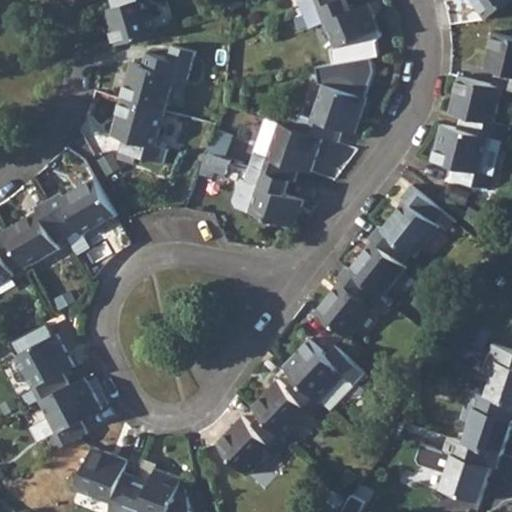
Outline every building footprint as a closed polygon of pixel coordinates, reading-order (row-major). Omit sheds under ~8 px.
[(112,0),(115,8),(103,11),(114,47),(158,34),(147,0),(112,0)] [(301,0),(306,11),(334,0),(301,0)] [(346,0),(334,0),(306,11),(312,25),(324,21),(334,46),(379,28),(368,3),(351,10),(346,0)] [(511,0),(470,0),(485,20),(511,0)] [(496,70),(492,83),(502,86),(511,88),(511,34),(493,30),(483,66),(496,70)] [(131,61),(121,96),(165,108),(175,73),(189,77),(197,51),(172,44),(169,57),(146,51),(143,64),(131,61)] [(492,83),(456,74),(447,111),(459,114),(456,127),(490,135),(502,138),(506,124),(493,121),(502,86),(492,83)] [(299,112),(294,127),(322,137),(339,143),(343,128),(355,132),(366,98),(323,82),(311,117),(299,112)] [(165,108),(121,96),(111,133),(122,137),(118,150),(164,162),(168,147),(156,145),(165,108)] [(266,117),(250,166),(290,181),(294,182),(299,168),(311,172),(322,137),(294,127),(266,117)] [(456,127),(441,123),(432,159),(453,164),(450,179),(491,188),(493,174),(482,171),(490,135),(456,127)] [(214,127),(206,150),(223,156),(231,133),(214,127)] [(206,150),(200,166),(222,173),(228,158),(223,156),(206,150)] [(290,181),(250,166),(245,180),(241,178),(233,201),(236,207),(294,228),(303,200),(285,194),(290,181)] [(58,193),(47,199),(68,236),(79,230),(82,234),(115,216),(93,177),(60,195),(58,193)] [(403,198),(381,227),(411,250),(417,255),(440,224),(435,221),(443,209),(411,185),(402,196),(403,198)] [(453,186),(449,199),(467,204),(470,191),(453,186)] [(35,211),(2,228),(21,262),(24,268),(61,247),(58,242),(68,236),(47,199),(33,207),(35,211)] [(2,228),(1,226),(0,226),(0,281),(14,274),(11,268),(21,262),(2,228)] [(371,240),(348,268),(378,291),(384,295),(408,264),(403,260),(411,250),(381,227),(378,226),(369,238),(371,240)] [(339,279),(315,309),(351,336),(375,305),(371,301),(378,291),(348,268),(345,266),(337,277),(339,279)] [(21,393),(28,408),(40,402),(70,387),(63,373),(74,367),(57,333),(16,354),(32,387),(21,393)] [(309,338),(283,364),(296,376),(320,399),(345,374),(355,382),(365,372),(335,344),(325,353),(309,338)] [(491,374),(484,393),(511,402),(511,349),(491,342),(482,371),(491,374)] [(277,379),(251,405),(259,413),(284,437),(309,411),(319,420),(330,408),(320,399),(296,376),(285,387),(277,379)] [(70,387),(40,402),(56,434),(45,441),(51,454),(89,434),(82,420),(102,410),(86,379),(70,387)] [(469,419),(462,439),(502,452),(503,453),(511,426),(511,402),(484,393),(469,388),(460,417),(469,419)] [(380,394),(374,403),(385,410),(392,399),(380,394)] [(284,437),(259,413),(249,424),(241,416),(215,442),(247,474),(273,448),(282,457),(294,446),(284,437)] [(462,439),(447,434),(438,462),(447,465),(440,484),(480,498),(492,466),(497,467),(502,452),(462,439)] [(105,511),(122,511),(135,480),(137,476),(123,471),(127,460),(92,447),(76,489),(109,501),(105,511)] [(135,480),(149,486),(155,472),(157,466),(143,461),(137,476),(135,480)] [(135,480),(122,511),(190,511),(188,502),(175,497),(181,483),(155,472),(149,486),(135,480)] [(304,496),(303,499),(304,502),(306,504),(309,504),(311,503),(313,501),(313,498),(313,496),(311,494),(308,493),(306,494),(304,496)] [(233,511),(229,500),(221,503),(224,511),(233,511)]
